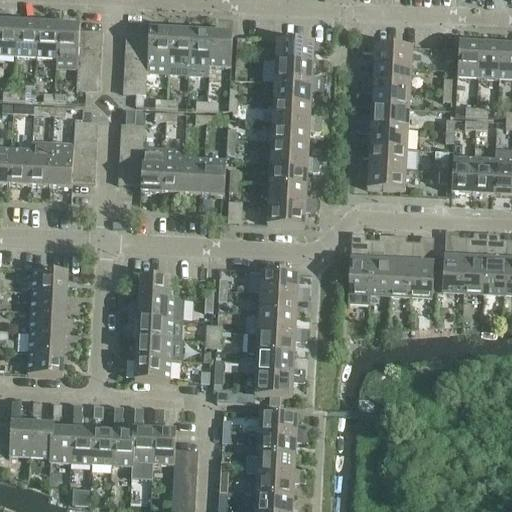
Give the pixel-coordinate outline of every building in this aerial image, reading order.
[(0,59),(16,60),(17,25),(0,24),(0,59)] [(16,60),(36,62),(38,26),(17,25),(16,60)] [(38,26),(36,62),(56,63),(58,28),(38,26)] [(80,29),(63,28),(58,28),(56,63),(56,71),(77,72),(77,71),(78,59),(79,47),(79,35),(80,29)] [(149,38),(148,50),(147,62),(147,74),(147,76),(168,77),(170,33),(149,32),(149,38)] [(191,34),(170,33),(168,77),(188,78),(189,70),(191,34)] [(191,34),(189,70),(188,78),(209,79),(209,71),(211,36),(191,34)] [(79,47),(101,48),(102,36),(79,35),(79,47)] [(211,36),(209,71),(230,72),(232,37),(211,36)] [(125,49),(148,50),(149,38),(126,37),(125,49)] [(276,44),(275,65),(313,67),(313,54),(324,55),(325,53),(326,48),(326,47),(276,44)] [(457,81),(478,82),(480,47),(459,46),(457,81)] [(101,48),(79,47),(78,59),(101,60),(101,48)] [(499,84),(500,48),(480,47),(478,82),(499,84)] [(511,84),(511,48),(500,48),(499,84),(511,84)] [(148,50),(125,49),(124,61),(147,62),(148,50)] [(373,71),(411,73),(412,51),(362,49),(362,50),(362,55),(364,57),(374,57),(373,71)] [(245,53),(237,52),(236,63),(244,64),(245,53)] [(453,65),(454,54),(446,53),(445,64),(453,65)] [(77,71),(100,72),(101,60),(78,59),(77,71)] [(147,62),(124,61),(124,73),(147,74),(147,62)] [(244,64),(236,63),(236,74),(244,75),(244,64)] [(275,65),(274,86),(323,88),(324,83),(322,81),(312,81),(313,67),(275,65)] [(77,83),(100,84),(100,72),(77,71),(77,72),(77,83)] [(360,90),(410,93),(411,73),(373,71),(373,84),(362,83),(361,85),(360,90)] [(147,74),(124,73),(123,85),(146,86),(147,76),(147,74)] [(76,95),(97,96),(99,96),(100,84),(77,83),(76,95)] [(443,94),(452,95),(453,84),(444,83),(443,94)] [(123,97),(129,98),(145,99),(146,86),(123,85),(123,97)] [(273,106),(310,108),(311,95),(322,95),(323,94),(323,88),(274,86),(273,106)] [(24,95),(14,94),(14,102),(34,103),(35,88),(25,88),(24,95)] [(371,111),(409,113),(410,93),(360,90),(360,96),(362,97),(372,98),(371,111)] [(229,104),(238,104),(238,93),(230,93),(229,104)] [(2,102),(14,102),(14,94),(2,94),(2,102)] [(452,95),(443,94),(443,106),(451,106),(452,95)] [(54,106),(55,98),(44,98),(44,106),(54,106)] [(66,99),(63,99),(55,98),(54,106),(66,107),(66,99)] [(167,112),(167,104),(156,104),(155,112),(167,112)] [(167,104),(167,112),(178,113),(178,105),(167,104)] [(238,104),(229,104),(229,115),(237,116),(238,104)] [(207,115),(208,106),(196,105),(196,114),(207,115)] [(208,106),(207,115),(218,115),(219,107),(208,106)] [(272,127),(321,129),(322,124),(320,122),(310,121),(310,108),(273,106),(272,127)] [(1,117),(13,117),(13,109),(1,108),(1,117)] [(13,117),(34,118),(34,110),(13,109),(13,117)] [(54,111),(34,110),(34,118),(54,119),(54,111)] [(54,111),(54,119),(65,120),(66,112),(54,111)] [(358,131),(408,134),(409,113),(371,111),(370,125),(360,124),(358,126),(358,131)] [(476,121),(477,112),(466,112),(465,120),(476,121)] [(477,112),(476,121),(488,121),(488,113),(477,112)] [(135,116),(127,115),(126,129),(135,129),(135,116)] [(166,125),(166,117),(155,117),(155,125),(166,125)] [(166,117),(166,125),(177,126),(177,118),(166,117)] [(207,128),(207,119),(196,119),(195,127),(207,128)] [(207,119),(207,128),(218,128),(218,120),(207,119)] [(446,136),(455,136),(455,125),(447,124),(446,136)] [(476,134),(476,125),(465,125),(464,133),(476,134)] [(476,125),(476,134),(487,134),(488,126),(476,125)] [(98,127),(82,126),(75,126),(75,138),(97,139),(98,127)] [(271,147),(308,149),(309,136),(319,136),(321,135),(321,129),(272,127),(271,147)] [(121,141),(144,142),(144,130),(135,129),(126,129),(122,128),(121,141)] [(369,152),(407,154),(408,134),(358,131),(358,137),(359,138),(370,139),(369,152)] [(227,145),(236,145),(236,134),(228,133),(227,145)] [(455,136),(446,136),(445,147),(454,147),(455,136)] [(74,150),(97,151),(97,139),(75,138),(74,147),(74,150)] [(143,154),(143,150),(144,142),(121,141),(120,153),(143,154)] [(31,155),(29,189),(50,190),(52,156),(52,146),(32,145),(32,155),(31,155)] [(236,145),(227,145),(227,156),(235,157),(236,145)] [(50,190),(63,191),(71,192),(72,186),(72,174),(73,162),(74,157),(74,150),(74,147),(52,146),(52,156),(50,190)] [(270,167),(319,170),(319,164),(318,163),(308,162),(308,149),(271,147),(270,167)] [(73,162),(96,163),(97,151),(74,150),(74,157),(73,162)] [(141,195),(161,196),(164,151),(143,150),(143,154),(142,166),(142,178),(141,190),(141,195)] [(164,151),(161,196),(182,197),(184,163),(184,153),(164,151)] [(356,172),(406,174),(407,154),(369,152),(368,165),(358,165),(356,166),(356,172)] [(0,187),(9,188),(11,154),(0,153),(0,187)] [(143,154),(120,153),(120,165),(142,166),(143,154)] [(9,188),(29,189),(31,155),(11,154),(9,188)] [(72,174),(95,175),(96,163),(73,162),(72,174)] [(472,198),(474,163),(453,162),(451,197),(472,198)] [(182,197),(202,198),(204,164),(184,163),(182,197)] [(493,200),(494,164),(474,163),(472,198),(493,200)] [(204,164),(202,198),(224,200),(226,166),(204,164)] [(511,200),(511,165),(494,164),(493,200),(511,200)] [(142,166),(120,165),(119,177),(142,178),(142,166)] [(439,176),(448,177),(448,165),(440,165),(439,176)] [(269,188),(306,190),(307,176),(317,177),(319,175),(319,170),(270,167),(269,188)] [(405,196),(406,174),(356,172),(356,177),(357,179),(368,179),(367,194),(405,196)] [(95,175),(72,174),(72,186),(95,187),(95,175)] [(230,186),(238,186),(238,175),(231,175),(230,186)] [(448,177),(439,176),(439,187),(447,188),(448,177)] [(142,178),(119,177),(118,189),(141,190),(142,178)] [(238,186),(230,186),(229,197),(238,197),(238,186)] [(268,208),(317,211),(317,205),(316,203),(306,203),(306,190),(269,188),(268,208)] [(228,206),(228,215),(227,227),(241,228),(242,207),(228,206)] [(317,211),(268,208),(267,229),(304,231),(305,217),(315,218),(317,216),(317,211)] [(463,297),(466,242),(458,242),(455,261),(444,261),(442,296),(463,297)] [(483,298),(485,263),(475,262),(473,243),(466,242),(463,297),(483,298)] [(369,309),(369,299),(372,244),(365,244),(361,263),(350,263),(348,307),(369,309)] [(390,300),(391,265),(381,264),(379,245),(372,244),(369,299),(390,300)] [(504,299),(506,244),(499,244),(495,263),(485,263),(483,298),(504,299)] [(390,300),(410,301),(413,246),(406,246),(402,266),(391,265),(390,300)] [(420,247),(413,246),(410,301),(431,303),(433,267),(422,267),(420,247)] [(68,277),(34,275),(33,296),(67,298),(68,277)] [(297,292),(298,278),(262,276),(260,297),(310,300),(310,294),(309,292),(297,292)] [(139,302),(174,304),(175,283),(141,281),(139,302)] [(219,295),(227,295),(228,284),(220,284),(219,295)] [(205,305),(213,306),(214,294),(206,294),(205,305)] [(227,295),(219,295),(219,306),(227,306),(227,295)] [(66,318),(67,298),(33,296),(32,317),(66,318)] [(259,317),(296,319),(297,306),(308,306),(309,305),(310,300),(260,297),(259,317)] [(138,322),(173,324),(182,325),(183,304),(174,304),(139,302),(138,322)] [(213,306),(205,305),(205,316),(213,317),(213,306)] [(65,339),(66,318),(32,317),(30,337),(65,339)] [(295,332),(296,319),(259,317),(258,337),(258,338),(308,340),(308,335),(306,333),(295,332)] [(137,343),(171,344),(173,324),(138,322),(137,343)] [(206,341),(214,341),(215,330),(207,329),(206,341)] [(214,341),(222,341),(223,330),(215,330),(214,341)] [(64,359),(65,339),(30,337),(29,357),(64,359)] [(257,358),(294,360),(295,347),(306,347),(307,345),(308,340),(258,338),(258,337),(248,337),(247,357),(257,358)] [(213,352),(214,341),(206,341),(205,352),(213,352)] [(214,341),(213,352),(222,353),(222,341),(214,341)] [(136,363),(170,365),(171,344),(137,343),(136,363)] [(62,380),(63,365),(64,359),(29,357),(28,379),(62,380)] [(256,378),(305,381),(306,375),(304,374),(293,373),(294,360),(257,358),(256,378)] [(135,384),(169,386),(170,365),(136,363),(135,384)] [(215,376),(223,377),(224,366),(216,365),(215,376)] [(209,388),(210,377),(202,376),(201,387),(209,388)] [(223,377),(215,376),(214,387),(222,388),(223,377)] [(305,381),(256,378),(255,399),(275,400),(274,410),(284,410),(284,401),(292,401),(293,387),(304,388),(305,386),(305,381)] [(20,407),(12,407),(11,426),(10,450),(9,460),(31,461),(32,427),(21,427),(22,417),(20,417),(20,407)] [(41,419),(42,408),(34,408),(33,419),(41,419)] [(61,420),(62,409),(54,408),(53,420),(61,420)] [(71,468),(92,469),(94,434),(82,434),(83,421),(82,421),(83,410),(74,410),(73,433),(71,468)] [(102,422),(103,411),(95,411),(94,422),(102,422)] [(122,423),(123,412),(115,412),(115,423),(122,423)] [(143,425),(144,413),(135,413),(135,424),(143,425)] [(175,454),(176,434),(165,434),(163,426),(164,414),(156,414),(155,433),(153,468),(174,469),(175,466),(175,454)] [(259,439),(309,441),(309,435),(308,434),(296,433),(297,419),(260,417),(259,439)] [(0,425),(0,449),(10,450),(11,426),(0,425)] [(223,436),(231,437),(231,425),(223,425),(223,436)] [(32,427),(31,461),(50,462),(51,463),(53,432),(54,433),(54,428),(32,427)] [(73,433),(54,433),(53,432),(51,463),(50,462),(50,466),(71,468),(73,433)] [(155,433),(150,433),(133,432),(133,436),(134,436),(133,467),(153,468),(155,433)] [(94,434),(92,469),(113,470),(114,435),(94,434)] [(134,436),(133,436),(114,435),(113,470),(133,471),(133,467),(134,436)] [(231,437),(223,436),(222,447),(230,448),(231,437)] [(249,477),(256,477),(258,437),(251,436),(249,477)] [(258,459),(295,461),(296,447),(307,447),(308,446),(309,441),(259,439),(258,459)] [(175,466),(197,467),(198,455),(175,454),(175,466)] [(257,479),(307,482),(307,476),(305,474),(294,474),(295,461),(258,459),(257,479)] [(175,466),(174,469),(174,478),(197,479),(197,467),(175,466)] [(221,477),(229,477),(229,466),(221,466),(221,477)] [(229,477),(221,477),(220,488),(228,488),(229,477)] [(197,479),(174,478),(173,490),(196,491),(197,479)] [(256,499),(293,501),(294,487),(305,488),(306,487),(307,482),(257,479),(256,499)] [(196,491),(173,490),(173,503),(195,503),(196,491)] [(255,511),(292,511),(293,501),(256,499),(255,511)] [(194,511),(195,503),(173,503),(172,511),(194,511)]
